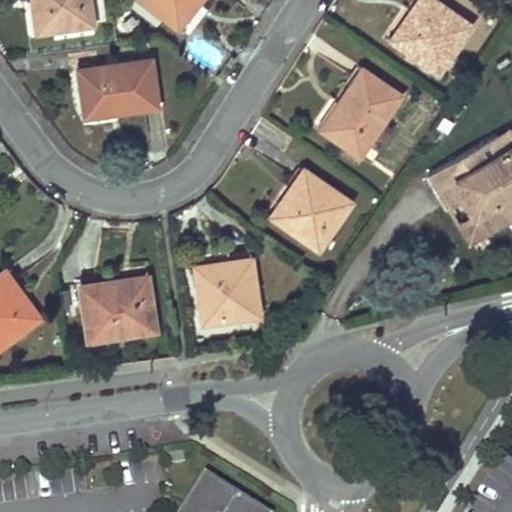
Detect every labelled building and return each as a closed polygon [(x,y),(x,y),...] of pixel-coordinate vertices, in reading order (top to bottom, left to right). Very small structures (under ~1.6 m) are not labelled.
[(40,0),(31,0),(36,30),(42,29),(38,6),(41,5),(40,0)] [(94,22),(90,0),(40,0),(41,5),(38,6),(42,29),(94,22)] [(197,0),(143,0),(172,23),(188,4),(183,0),(195,0),(197,1),(197,0)] [(177,26),(197,1),(195,0),(183,0),(188,4),(172,23),(177,26)] [(438,71),(471,24),(435,0),(418,0),(410,12),(416,15),(397,42),(438,71)] [(397,42),(416,15),(410,12),(391,38),(397,42)] [(157,105),(150,58),(79,68),(84,108),(116,105),(116,110),(157,105)] [(383,121),(401,94),(363,67),(339,101),(344,105),(326,132),(359,155),(367,142),(380,152),(396,130),(383,121)] [(326,132),(344,105),(339,101),(319,128),(326,132)] [(116,105),(84,108),(85,114),(116,110),(116,105)] [(511,135),(508,127),(495,134),(502,147),(511,142),(511,135)] [(495,134),(424,171),(434,187),(454,177),(474,213),(496,202),(507,222),(511,218),(511,142),(502,147),(495,134)] [(351,201),(304,168),(271,214),(319,247),(351,201)] [(454,177),(434,187),(466,243),(507,222),(496,202),(474,213),(454,177)] [(228,265),(195,269),(203,321),(260,312),(250,256),(227,259),(228,265)] [(227,259),(194,264),(195,269),(228,265),(227,259)] [(20,288),(5,270),(0,273),(0,344),(35,318),(21,298),(18,301),(12,294),(20,288)] [(146,273),(115,278),(117,288),(124,287),(123,283),(147,281),(146,273)] [(115,278),(80,283),(88,337),(156,328),(147,281),(123,283),(124,287),(117,288),(115,278)] [(40,314),(20,288),(12,294),(18,301),(21,298),(35,318),(40,314)] [(252,511),(211,487),(200,506),(195,507),(193,509),(189,507),(183,507),(179,511),(252,511)]
